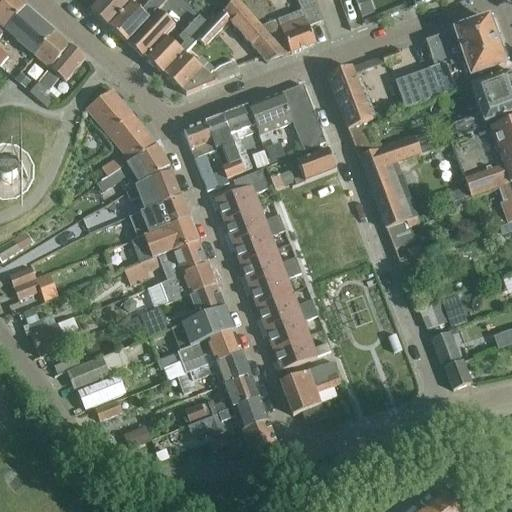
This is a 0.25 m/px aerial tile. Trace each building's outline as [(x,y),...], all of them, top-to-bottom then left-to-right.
[(13,0),(9,0),(0,10),(0,28),(1,30),(0,31),(0,39),(6,33),(26,10),(13,0)] [(0,0),(0,10),(9,0),(0,0)] [(103,0),(90,14),(108,31),(131,6),(136,0),(103,0)] [(108,31),(126,46),(157,13),(166,4),(162,0),(153,0),(140,14),(131,6),(108,31)] [(295,0),(301,13),(260,29),(267,38),(285,58),(316,46),(309,29),(323,23),(313,0),(295,0)] [(367,0),(353,0),(361,20),(373,15),(367,0)] [(236,2),(217,22),(198,42),(204,49),(229,23),(262,60),(266,64),(266,66),(285,58),(267,38),(260,29),(236,2)] [(54,35),(26,10),(6,33),(9,36),(35,58),(54,35)] [(165,40),(175,29),(157,13),(126,46),(145,63),(165,40)] [(178,52),(165,40),(145,63),(164,79),(184,57),(198,42),(217,22),(212,17),(204,25),(199,20),(179,41),(185,45),(178,52)] [(470,89),(486,84),(485,81),(505,74),(503,69),(505,69),(488,21),(425,43),(431,63),(434,62),(436,69),(395,84),(405,112),(470,89)] [(6,33),(0,39),(0,46),(9,36),(6,33)] [(54,35),(35,58),(50,71),(30,95),(46,109),(55,100),(49,94),(61,80),(65,84),(85,62),(54,35)] [(4,72),(12,63),(0,53),(0,69),(1,70),(4,72)] [(397,54),(381,60),(384,68),(400,62),(397,54)] [(208,79),(184,57),(164,79),(185,98),(239,76),(234,63),(219,69),(214,74),(213,73),(208,79)] [(327,79),(347,132),(370,124),(372,123),(351,70),(327,79)] [(20,75),(14,82),(24,90),(30,83),(20,75)] [(511,88),(508,76),(486,84),(470,89),(480,118),(454,127),(458,140),(486,131),(484,127),(511,117),(511,88)] [(302,88),(281,96),(286,109),(307,101),(302,88)] [(129,165),(155,148),(111,94),(87,111),(129,165)] [(281,96),(247,109),(255,133),(258,139),(292,126),(290,120),(286,109),(281,96)] [(307,101),(286,109),(290,120),(312,112),(307,101)] [(255,133),(247,109),(222,119),(230,141),(243,175),(252,171),(244,152),(242,153),(238,140),(255,133)] [(312,112),(290,120),(292,126),(294,132),(316,123),(312,112)] [(230,141),(222,119),(205,125),(215,152),(220,149),(228,168),(222,171),(223,173),(226,181),(243,175),(230,141)] [(316,123),(294,132),(298,143),(320,134),(316,123)] [(370,124),(347,132),(364,177),(395,166),(402,164),(433,153),(427,136),(415,140),(395,147),(382,151),(370,124)] [(511,124),(452,146),(466,190),(447,197),(451,208),(499,191),(511,186),(511,124)] [(215,152),(205,125),(184,134),(207,194),(228,186),(226,181),(223,173),(212,177),(205,158),(216,154),(215,152)] [(320,134),(298,143),(303,154),(325,146),(320,134)] [(123,169),(107,180),(96,187),(101,195),(131,177),(139,188),(145,184),(169,169),(156,149),(155,148),(129,165),(123,169)] [(294,182),(282,187),(283,190),(284,192),(335,172),(327,152),(297,164),(302,179),(294,182)] [(263,155),(251,161),(256,174),(260,172),(269,168),(263,155)] [(107,180),(123,169),(117,160),(101,172),(107,180)] [(0,195),(1,196),(5,196),(9,196),(13,195),(16,193),(18,190),(20,187),(22,183),(22,179),(21,176),(20,172),(18,169),(15,167),(12,165),(8,164),(5,163),(1,164),(0,164),(0,195)] [(385,231),(406,224),(414,221),(409,208),(398,211),(393,197),(406,193),(395,166),(364,177),(385,231)] [(260,173),(232,183),(236,193),(264,182),(260,173)] [(145,184),(139,188),(126,196),(129,204),(139,200),(144,215),(155,211),(155,210),(181,200),(171,174),(145,184)] [(275,193),(283,190),(279,177),(270,181),(275,193)] [(224,224),(260,210),(255,196),(267,191),(264,183),(236,194),(211,203),(214,212),(219,211),(224,224)] [(511,186),(499,191),(511,225),(511,224),(511,186)] [(347,217),(336,190),(325,195),(335,221),(347,217)] [(335,221),(325,195),(314,199),(324,226),(335,221)] [(447,197),(441,199),(445,210),(451,208),(447,197)] [(324,226),(314,199),(303,203),(313,230),(324,226)] [(144,215),(129,220),(138,242),(189,221),(181,200),(155,210),(155,211),(144,215)] [(313,230),(303,203),(292,207),(303,234),(313,230)] [(93,218),(98,232),(130,220),(124,206),(93,218)] [(303,234),(292,207),(281,212),(291,238),(303,234)] [(265,223),(260,210),(224,224),(229,236),(224,238),(227,247),(281,226),(278,218),(265,223)] [(189,221),(131,244),(135,254),(141,267),(172,255),(198,245),(189,221)] [(414,244),(406,224),(385,231),(393,252),(414,244)] [(281,226),(227,247),(231,255),(235,253),(240,266),(276,252),(271,239),(284,234),(281,226)] [(26,234),(13,242),(0,249),(0,263),(1,264),(32,245),(26,234)] [(365,265),(356,242),(345,247),(354,270),(365,265)] [(198,245),(172,255),(141,267),(124,274),(130,288),(150,280),(148,274),(162,269),(168,283),(207,268),(198,245)] [(354,270),(345,247),(334,251),(343,274),(354,270)] [(418,249),(406,254),(409,261),(421,256),(418,249)] [(343,274),(334,251),(323,255),(332,278),(343,274)] [(276,252),(240,266),(245,279),(241,281),(244,289),(298,268),(295,260),(282,265),(276,252)] [(332,278),(323,255),(312,259),(321,282),(332,278)] [(321,282),(312,259),(301,264),(309,287),(321,282)] [(418,279),(411,260),(409,261),(399,265),(406,283),(418,279)] [(168,283),(147,291),(155,311),(168,306),(169,307),(190,299),(190,298),(215,288),(207,268),(168,283)] [(298,268),(244,289),(247,298),(252,296),(257,308),(292,295),(287,281),(301,276),(298,268)] [(14,291),(36,282),(31,270),(9,279),(14,291)] [(41,294),(36,282),(14,291),(18,303),(41,294)] [(190,298),(190,299),(195,311),(166,322),(162,311),(140,319),(148,341),(171,332),(183,328),(224,311),(215,288),(190,298)] [(297,308),(292,295),(257,308),(262,322),(257,323),(260,331),(313,311),(311,303),(297,308)] [(124,304),(123,310),(128,314),(134,312),(135,306),(130,302),(124,304)] [(426,332),(447,325),(439,302),(417,309),(426,332)] [(32,311),(21,315),(26,327),(37,323),(32,311)] [(233,333),(224,311),(183,328),(191,350),(207,344),(233,333)] [(313,311),(260,331),(264,340),(269,338),(274,351),(309,337),(304,324),(317,319),(313,311)] [(58,327),(32,338),(40,359),(67,348),(66,347),(82,341),(74,321),(58,328),(58,327)] [(207,344),(191,350),(180,354),(158,363),(161,372),(181,364),(186,377),(202,371),(241,355),(233,333),(207,344)] [(511,336),(511,333),(493,339),(498,352),(511,346),(511,336)] [(443,369),(460,363),(449,335),(430,342),(441,370),(443,369)] [(314,351),(309,337),(274,351),(279,364),(274,366),(277,375),(330,354),(327,346),(314,351)] [(101,360),(69,373),(77,392),(109,379),(110,381),(131,372),(123,352),(101,360)] [(202,371),(186,377),(178,380),(185,397),(196,393),(193,385),(219,375),(224,388),(250,378),(241,355),(202,371)] [(75,360),(52,369),(56,377),(79,368),(75,360)] [(462,362),(460,363),(443,369),(452,392),(471,385),(462,362)] [(318,395),(341,386),(334,365),(308,375),(308,374),(281,384),(293,417),(303,413),(308,426),(327,419),(318,395)] [(212,404),(208,406),(213,419),(259,400),(250,378),(224,388),(230,402),(214,409),(212,404)] [(102,384),(78,393),(83,406),(85,413),(123,398),(121,392),(116,381),(102,386),(102,384)] [(259,400),(213,419),(207,421),(204,422),(191,427),(187,428),(191,440),(211,432),(214,439),(225,435),(221,425),(237,419),(242,432),(267,422),(259,400)] [(99,424),(121,415),(117,404),(95,412),(99,424)] [(199,409),(186,414),(191,427),(204,422),(199,409)] [(267,422),(242,432),(251,456),(277,446),(267,422)] [(144,430),(122,438),(127,451),(149,443),(144,430)] [(213,453),(230,447),(227,439),(210,445),(213,453)] [(445,497),(426,511),(425,511),(457,511),(446,497),(445,497)] [(499,501),(481,507),(482,511),(501,511),(503,511),(499,501)]
